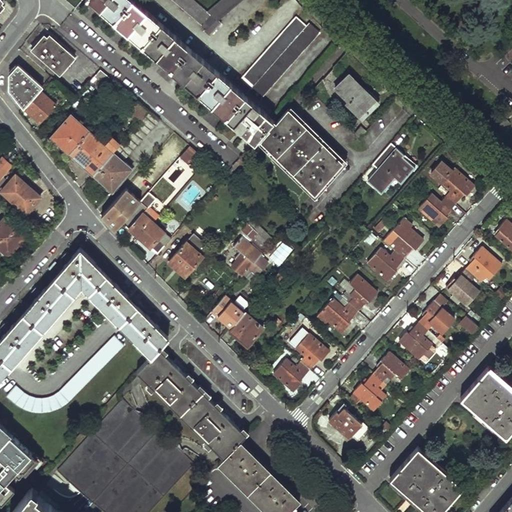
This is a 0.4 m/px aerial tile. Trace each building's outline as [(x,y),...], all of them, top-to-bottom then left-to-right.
[(90,0),(104,12),(225,116),(245,94),(134,0),(90,0)] [(174,0),(207,27),(205,30),(211,35),(221,22),(217,20),(240,0),(218,0),(208,10),(196,0),(174,0)] [(296,15),(243,76),(252,85),(306,25),(296,15)] [(306,25),(252,85),(248,90),(259,99),(319,30),(309,22),(306,25)] [(31,48),(59,73),(74,57),(45,31),(39,38),(31,48)] [(8,73),(9,88),(24,106),(42,86),(17,63),(14,67),(8,73)] [(99,67),(88,79),(100,90),(111,77),(99,67)] [(344,81),(356,92),(358,91),(360,90),(362,89),(363,90),(366,91),(347,73),(335,87),(337,89),(344,81)] [(42,86),(24,106),(34,117),(39,121),(46,112),(49,114),(51,112),(49,110),(55,103),(43,93),(55,80),(50,76),(42,86)] [(349,100),(346,103),(362,118),(368,111),(361,104),(367,96),(367,94),(367,93),(366,91),(363,90),(362,89),(360,90),(358,91),(356,92),(344,81),(337,89),(349,100)] [(245,94),(225,116),(254,141),(267,126),(272,120),(273,118),(245,94)] [(367,96),(361,104),(368,111),(375,104),(367,96)] [(138,100),(127,112),(138,122),(149,109),(138,100)] [(295,123),(288,108),(277,120),(275,123),(270,128),(261,138),(276,148),(291,132),(289,130),(295,123)] [(341,160),(288,108),(295,123),(303,131),(316,144),(324,151),(341,160)] [(119,143),(93,173),(103,183),(111,190),(131,167),(122,159),(159,118),(149,109),(138,122),(119,143)] [(70,113),(51,135),(60,145),(69,152),(88,129),(70,113)] [(297,138),(303,131),(295,123),(289,130),(291,132),(276,148),(306,177),(321,161),(317,157),(324,151),(316,144),(310,150),(297,138)] [(361,125),(354,132),(359,137),(366,129),(361,125)] [(104,144),(88,129),(69,152),(82,164),(93,173),(119,143),(111,136),(104,144)] [(316,144),(303,131),(297,138),(310,150),(316,144)] [(306,177),(276,148),(261,138),(314,191),(306,177)] [(372,163),(378,168),(368,180),(381,192),(395,176),(401,181),(415,165),(401,153),(403,152),(391,141),(372,163)] [(178,157),(188,165),(198,151),(189,144),(178,157)] [(341,160),(324,151),(317,157),(321,161),(306,177),(314,191),(341,160)] [(0,164),(0,179),(3,176),(14,163),(7,157),(0,164)] [(432,171),(451,188),(446,194),(455,202),(464,192),(467,194),(471,189),(474,184),(454,166),(451,168),(442,160),(432,171)] [(13,176),(0,190),(26,212),(35,202),(41,195),(30,186),(27,188),(13,176)] [(125,186),(100,214),(100,215),(114,230),(122,221),(140,200),(125,186)] [(122,221),(139,236),(153,221),(142,212),(155,197),(148,191),(140,200),(122,221)] [(418,206),(439,224),(446,216),(448,215),(445,213),(455,202),(446,194),(441,200),(432,191),(418,206)] [(27,234),(5,216),(0,221),(0,247),(2,250),(0,252),(0,254),(7,260),(13,254),(11,252),(19,243),(21,240),(27,234)] [(388,232),(399,242),(395,247),(404,256),(413,245),(416,247),(422,240),(423,238),(410,226),(412,223),(403,216),(388,232)] [(383,217),(375,227),(380,231),(388,221),(383,217)] [(495,233),(511,247),(511,222),(506,217),(503,220),(498,225),(500,227),(495,233)] [(153,221),(139,236),(157,252),(160,248),(169,238),(170,237),(163,230),(153,221)] [(270,242),(246,221),(238,229),(242,234),(243,233),(251,239),(263,250),(270,242)] [(163,230),(170,237),(175,231),(168,225),(163,230)] [(194,231),(169,260),(185,274),(210,245),(194,231)] [(241,236),(247,242),(251,239),(243,233),(242,234),(241,236)] [(242,253),(232,265),(242,274),(247,268),(260,254),(260,253),(247,242),(241,236),(233,244),(242,253)] [(169,238),(160,248),(167,254),(176,244),(169,238)] [(19,243),(11,252),(13,254),(21,245),(19,243)] [(473,257),(465,266),(475,275),(478,278),(481,280),(486,275),(489,278),(502,262),(481,244),(474,253),(475,255),(473,257)] [(367,261),(388,279),(396,270),(393,268),(395,266),(404,256),(395,247),(388,255),(379,247),(367,261)] [(32,302),(14,324),(13,323),(2,335),(0,336),(0,337),(1,338),(0,339),(0,353),(9,362),(17,352),(20,354),(80,285),(108,312),(110,310),(116,316),(128,303),(124,299),(128,296),(114,282),(113,283),(94,264),(95,263),(79,248),(68,261),(62,267),(63,268),(45,288),(44,287),(36,296),(31,301),(32,302)] [(267,260),(260,254),(247,268),(254,274),(267,260)] [(475,275),(465,266),(456,277),(454,276),(450,280),(445,285),(453,292),(450,296),(458,303),(461,299),(467,303),(484,283),(478,278),(474,283),(470,280),(475,275)] [(280,269),(276,274),(280,278),(284,273),(280,269)] [(350,291),(354,294),(348,300),(357,308),(367,298),(369,300),(374,295),(377,291),(356,273),(348,281),(354,286),(350,291)] [(348,300),(340,293),(334,299),(332,297),(317,314),(325,321),(328,319),(342,331),(350,322),(350,321),(348,319),(357,308),(348,300)] [(225,294),(212,309),(231,325),(244,310),(225,294)] [(502,298),(497,294),(491,299),(497,304),(502,298)] [(456,316),(434,297),(427,306),(426,307),(427,309),(418,319),(437,336),(442,341),(446,337),(441,333),(456,316)] [(121,322),(131,331),(129,333),(142,348),(145,345),(151,352),(156,347),(166,336),(158,328),(159,327),(146,314),(145,315),(136,307),(121,322)] [(229,327),(248,344),(264,326),(245,309),(244,310),(231,325),(229,327)] [(473,333),(479,326),(466,314),(460,321),(473,333)] [(437,336),(418,319),(408,331),(406,329),(403,333),(399,338),(419,356),(420,356),(424,359),(427,359),(435,350),(435,347),(431,343),(432,342),(423,334),(425,331),(439,344),(442,341),(437,336)] [(279,325),(274,321),(270,326),(274,330),(279,325)] [(329,350),(308,332),(307,333),(304,330),(300,330),(291,340),(297,345),(296,346),(306,355),(301,360),(310,368),(319,357),(321,359),(326,354),(329,350)] [(6,395),(19,405),(24,408),(29,410),(37,411),(43,411),(48,411),(51,410),(56,409),(58,408),(63,405),(68,402),(71,399),(123,344),(114,335),(60,390),(53,395),(52,396),(47,398),(42,398),(38,398),(33,397),(29,396),(26,394),(25,393),(15,385),(6,395)] [(151,352),(135,370),(136,372),(157,348),(156,347),(151,352)] [(157,348),(136,372),(142,378),(164,354),(157,348)] [(382,361),(373,371),(386,383),(396,371),(402,377),(410,367),(389,349),(381,358),(383,360),(382,361)] [(142,378),(214,449),(236,425),(164,354),(142,378)] [(274,371),(294,390),(302,380),(300,379),(302,377),(310,368),(301,360),(296,366),(286,357),(274,371)] [(460,396),(506,436),(511,429),(511,385),(488,365),(460,396)] [(386,383),(373,371),(364,382),(362,381),(357,386),(354,390),(354,391),(361,396),(374,408),(387,394),(380,389),(386,383)] [(361,396),(354,391),(350,396),(356,402),(361,396)] [(119,401),(59,471),(104,511),(151,511),(194,462),(119,401)] [(344,401),(337,409),(340,411),(344,406),(346,403),(344,401)] [(329,418),(350,436),(352,433),(358,438),(369,426),(363,419),(361,421),(344,406),(340,411),(337,409),(331,416),(329,418)] [(0,420),(0,466),(2,468),(6,464),(2,461),(7,457),(15,464),(24,472),(37,458),(9,432),(10,430),(0,420)] [(243,432),(236,425),(214,449),(221,455),(243,432)] [(244,433),(243,432),(221,455),(222,456),(239,439),(244,433)] [(216,462),(266,511),(286,511),(299,499),(239,439),(222,456),(216,462)] [(390,476),(430,511),(437,511),(463,485),(417,445),(390,476)] [(2,468),(0,466),(0,476),(2,479),(15,464),(7,457),(2,461),(6,464),(2,468)] [(2,479),(0,476),(0,503),(13,489),(2,479)] [(31,492),(14,511),(18,511),(33,493),(31,492)] [(33,493),(18,511),(28,511),(39,498),(33,493)] [(511,511),(511,496),(498,511),(511,511)] [(28,511),(57,511),(39,498),(28,511)]
